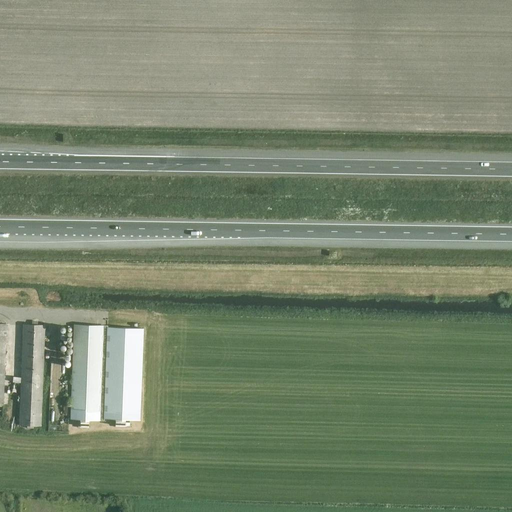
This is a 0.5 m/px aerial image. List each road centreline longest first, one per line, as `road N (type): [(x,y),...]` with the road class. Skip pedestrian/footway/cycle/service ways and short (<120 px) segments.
road 1 (motorway): [(511,169),(0,162)]
road 2 (motorway): [(0,227),(511,234)]
